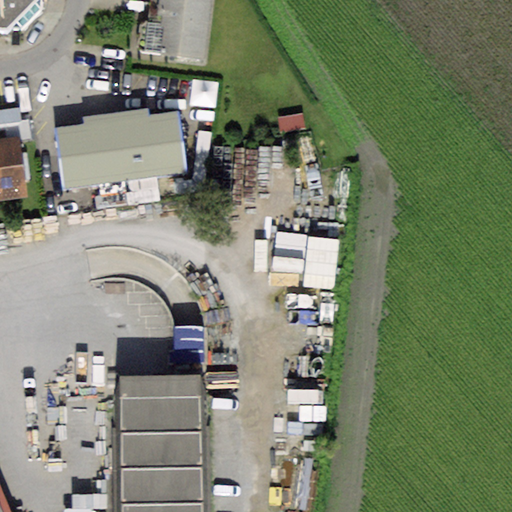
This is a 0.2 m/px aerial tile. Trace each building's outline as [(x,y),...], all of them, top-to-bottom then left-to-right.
[(0,0),(0,30),(8,31),(35,0),(0,0)] [(212,0),(159,0),(157,22),(147,21),(139,25),(138,42),(142,52),(205,60),(212,0)] [(217,105),(218,80),(195,79),(194,104),(217,105)] [(0,109),(0,140),(18,138),(32,136),(30,121),(21,122),(19,108),(0,109)] [(83,125),(54,129),(63,190),(186,173),(177,110),(150,114),(149,108),(82,117),(83,125)] [(302,114),(279,118),(281,132),(305,128),(302,114)] [(210,134),(199,133),(194,179),(172,183),(174,195),(204,190),(210,134)] [(0,201),(26,198),(18,138),(0,140),(0,201)] [(207,511),(207,377),(119,378),(119,511),(207,511)] [(10,511),(0,486),(0,511),(10,511)]
